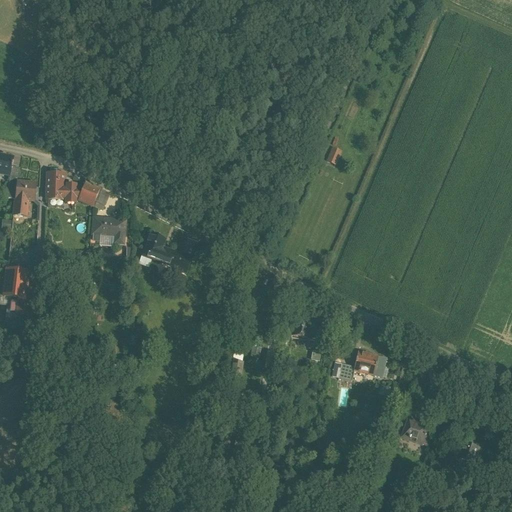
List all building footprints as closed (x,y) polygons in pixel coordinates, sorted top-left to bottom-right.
[(331,147),(325,163),(335,167),(341,152),(331,147)] [(13,160),(0,156),(0,173),(9,176),(10,176),(11,170),(12,170),(12,166),(13,160)] [(19,171),(12,170),(11,170),(10,176),(9,176),(5,199),(14,200),(15,200),(16,184),(19,171)] [(63,177),(47,176),(47,190),(63,190),(63,177)] [(35,186),(18,185),(16,200),(16,201),(25,202),(27,202),(33,203),(35,186)] [(100,192),(86,186),(79,202),(79,204),(92,209),(94,204),(100,192)] [(63,190),(47,190),(47,201),(63,202),(63,190)] [(79,191),(63,190),(63,202),(79,202),(83,194),(79,191)] [(109,197),(100,192),(94,204),(104,208),(109,197)] [(25,202),(16,201),(16,200),(15,200),(14,200),(13,217),(26,219),(27,202),(25,202)] [(125,224),(93,221),(92,237),(115,239),(114,246),(122,247),(125,224)] [(165,243),(149,237),(142,258),(157,263),(156,264),(161,265),(161,264),(177,270),(181,258),(166,253),(167,253),(163,251),(165,243)] [(192,259),(182,256),(181,258),(177,270),(176,272),(186,276),(192,259)] [(27,274),(7,271),(4,297),(23,300),(24,300),(27,274)] [(36,275),(27,274),(24,300),(32,301),(36,275)] [(238,300),(240,291),(226,290),(225,299),(238,300)] [(24,300),(23,300),(22,312),(31,313),(32,301),(24,300)] [(293,323),(287,321),(283,337),(290,338),(293,323)] [(311,326),(293,323),(290,338),(291,339),(291,341),(298,342),(298,340),(308,342),(311,326)] [(318,327),(311,326),(308,342),(315,343),(318,327)] [(377,358),(358,354),(354,369),(354,370),(355,370),(354,373),(373,378),(377,358)] [(387,361),(377,358),(373,378),(382,380),(387,361)] [(242,366),(233,365),(228,393),(237,395),(242,366)] [(348,368),(341,366),(338,381),(345,382),(348,368)] [(354,369),(348,368),(345,382),(351,384),(354,373),(355,370),(354,370),(354,369)] [(390,390),(382,388),(380,396),(388,398),(390,390)] [(236,399),(227,398),(226,407),(234,408),(236,399)] [(234,408),(226,407),(225,407),(222,432),(231,434),(235,408),(234,408)] [(429,427),(409,420),(402,441),(421,448),(422,447),(429,427)] [(429,427),(422,447),(427,449),(435,429),(429,427)] [(480,451),(465,445),(460,461),(474,466),(480,451)]
